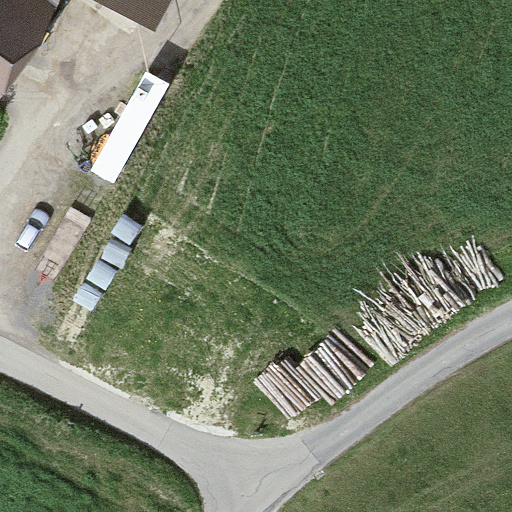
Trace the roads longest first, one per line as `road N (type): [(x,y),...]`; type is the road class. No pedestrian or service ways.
road 1 (unclassified): [(265,491),(0,349)]
road 2 (unclassified): [(511,322),(476,337),(265,491)]
road 3 (track): [(0,175),(127,0)]
